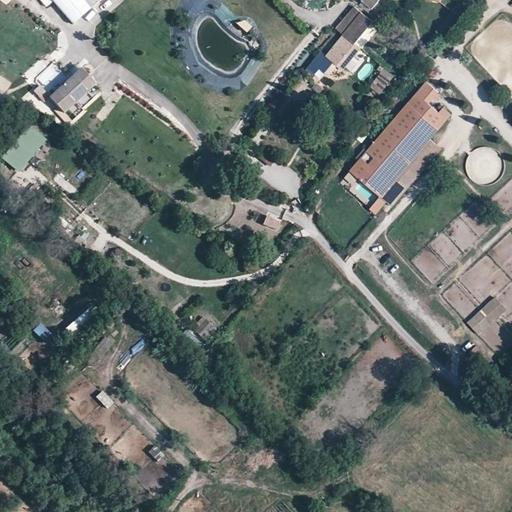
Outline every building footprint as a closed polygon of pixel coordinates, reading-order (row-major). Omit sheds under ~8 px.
[(52,1),(74,25),(101,0),(40,0),(47,6),(52,1)] [(363,0),(362,2),(373,10),(380,0),(363,0)] [(362,13),(355,7),(339,27),(346,33),(362,13)] [(373,22),(362,13),(346,33),(343,36),(358,49),(359,49),(360,49),(355,45),(373,22)] [(247,32),(252,26),(243,19),(238,25),(247,32)] [(358,49),(343,36),(326,57),(337,67),(345,56),(350,60),(359,49),(358,49)] [(96,85),(82,69),(50,98),(45,92),(39,98),(44,103),(50,99),(64,114),(96,85)] [(377,75),(372,87),(384,93),(389,80),(377,75)] [(431,140),(452,114),(444,107),(440,112),(430,104),(440,92),(427,81),(350,171),(381,197),(431,140)] [(29,125),(1,158),(18,173),(47,140),(29,125)] [(392,207),(442,149),(431,140),(381,197),(392,207)] [(58,173),(52,180),(72,195),(77,188),(58,173)] [(281,224),(266,217),(262,226),(277,233),(281,224)] [(480,335),(508,309),(496,296),(467,322),(480,335)] [(72,336),(100,314),(93,305),(65,328),(72,336)] [(197,333),(203,338),(215,327),(207,320),(197,333)] [(33,330),(45,341),(52,334),(41,323),(33,330)] [(105,335),(91,355),(100,362),(115,341),(105,335)] [(103,390),(96,396),(107,409),(114,403),(103,390)] [(159,462),(166,454),(154,445),(148,452),(159,462)]
